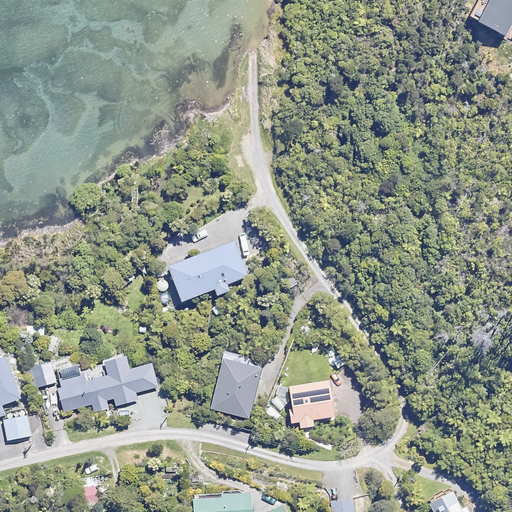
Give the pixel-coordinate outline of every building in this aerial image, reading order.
[(164,268),(179,308),(188,305),(186,300),(213,290),(215,297),(227,292),(224,286),(245,278),(232,243),(164,268)] [(129,271),(116,281),(122,289),(135,279),(129,271)] [(61,340),(49,335),(43,350),(55,355),(61,340)] [(0,416),(2,415),(0,409),(0,405),(17,399),(1,358),(0,358),(0,416)] [(258,370),(221,361),(209,410),(246,419),(258,370)] [(48,362),(26,369),(32,390),(53,384),(62,413),(90,405),(92,413),(107,409),(105,402),(115,399),(110,380),(94,384),(93,379),(83,382),(81,374),(54,381),(48,362)] [(166,403),(163,380),(131,384),(134,407),(166,403)] [(334,417),(330,382),(290,387),(294,423),(301,422),(302,429),(316,427),(315,420),(334,417)] [(30,436),(26,417),(2,421),(6,441),(30,436)] [(175,463),(163,464),(163,475),(176,475),(175,463)] [(98,486),(96,475),(84,478),(86,488),(77,489),(80,506),(96,503),(93,487),(98,486)] [(461,511),(450,491),(425,504),(429,511),(461,511)] [(249,511),(248,492),(190,497),(191,511),(249,511)] [(354,511),(351,498),(331,503),(333,511),(354,511)]
